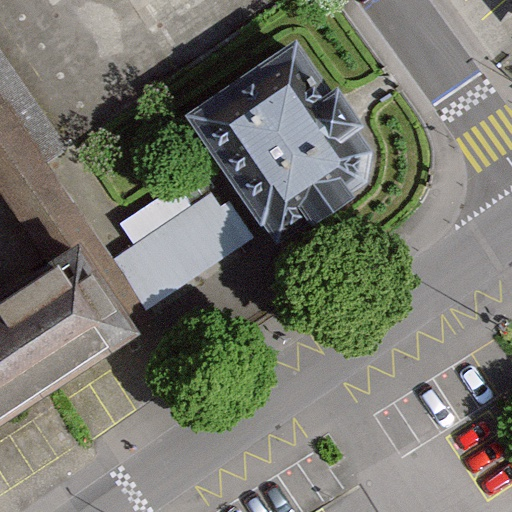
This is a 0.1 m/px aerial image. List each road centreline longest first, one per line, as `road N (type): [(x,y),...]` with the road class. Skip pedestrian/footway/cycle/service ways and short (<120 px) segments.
road 1 (residential): [(511,227),(104,511)]
road 2 (residential): [(511,164),(392,0)]
